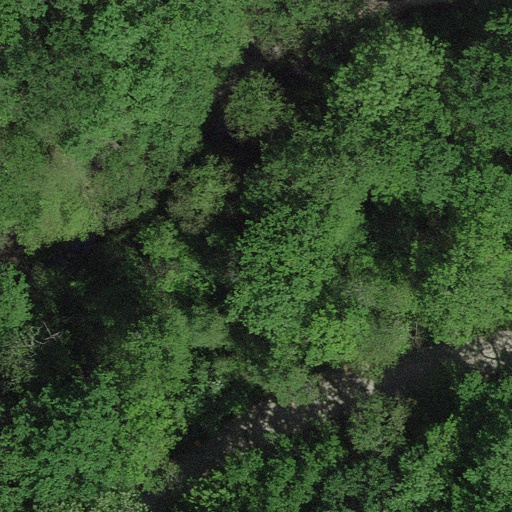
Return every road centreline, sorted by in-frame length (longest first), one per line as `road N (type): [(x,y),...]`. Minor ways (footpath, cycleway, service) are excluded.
road 1 (unclassified): [(0,241),(249,48),(333,0)]
road 2 (track): [(138,511),(290,416),(388,381),(511,352)]
